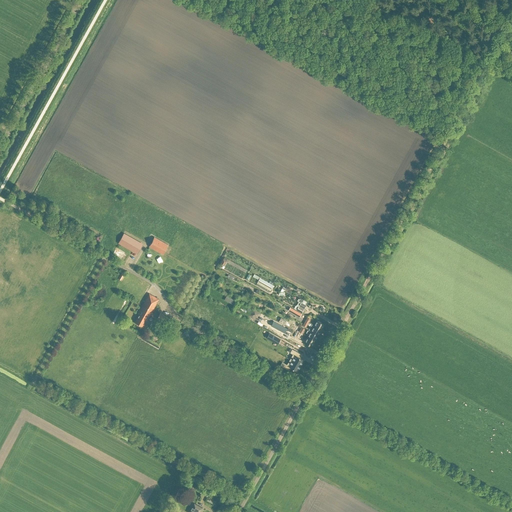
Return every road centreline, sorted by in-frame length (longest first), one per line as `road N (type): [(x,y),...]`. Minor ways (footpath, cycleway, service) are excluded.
road 1 (track): [(350,311),(511,22)]
road 2 (track): [(246,498),(0,364)]
road 3 (unclassified): [(238,511),(350,311)]
road 4 (unclassified): [(0,146),(80,0)]
